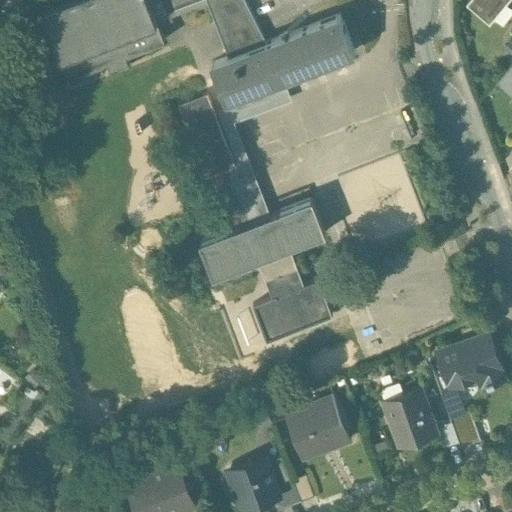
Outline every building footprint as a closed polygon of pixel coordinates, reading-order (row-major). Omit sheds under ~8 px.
[(76,0),(42,14),(69,81),(108,65),(111,72),(129,65),(126,57),(165,42),(157,23),(148,0),(76,0)] [(148,0),(157,23),(207,4),(216,0),(148,0)] [(267,43),(244,0),(216,0),(207,4),(229,58),(267,43)] [(511,0),(473,0),(489,14),(500,0),(511,0)] [(229,58),(212,64),(226,101),(264,86),(268,95),(284,89),(280,80),(354,51),(340,14),(267,43),(229,58)] [(511,64),(498,82),(511,93),(511,64)] [(235,166),(207,95),(178,106),(206,177),(210,176),(232,230),(249,223),(228,169),(235,166)] [(232,230),(199,242),(213,277),(258,259),(273,295),(253,303),(267,338),(333,312),(319,277),(304,283),(290,247),(326,232),(312,198),(249,223),(232,230)] [(490,329),(464,338),(465,342),(438,352),(449,383),(477,372),(481,383),(506,374),(490,329)] [(421,384),(383,397),(398,437),(426,427),(421,412),(424,411),(424,409),(430,407),(421,384)] [(334,391),(286,409),(303,453),(351,435),(334,391)] [(469,404),(448,412),(450,418),(459,440),(479,433),(469,404)] [(450,418),(435,423),(436,423),(435,423),(444,446),(459,440),(450,418)] [(260,452),(234,462),(231,470),(242,500),(249,503),(275,494),(279,486),(277,482),(267,456),(260,452)] [(178,454),(126,474),(140,511),(161,511),(163,511),(167,511),(167,510),(196,499),(178,454)] [(306,471),(293,476),(301,498),(315,493),(306,471)] [(301,498),(293,476),(277,482),(279,486),(275,494),(278,501),(286,504),(301,498)]
